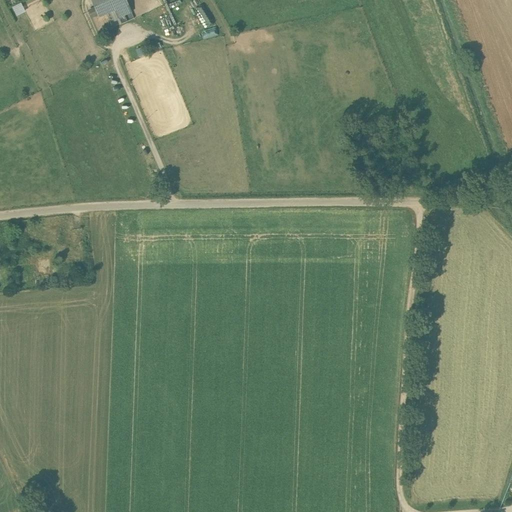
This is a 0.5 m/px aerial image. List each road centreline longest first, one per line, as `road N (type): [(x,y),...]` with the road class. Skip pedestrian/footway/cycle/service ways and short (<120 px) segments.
road 1 (residential): [(0,217),(511,198)]
road 2 (track): [(405,511),(400,483),(417,203)]
